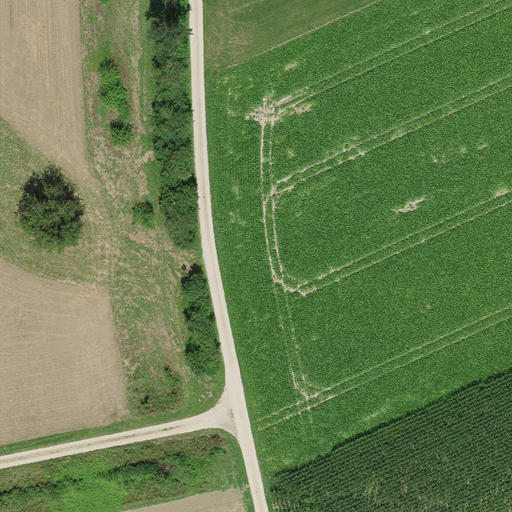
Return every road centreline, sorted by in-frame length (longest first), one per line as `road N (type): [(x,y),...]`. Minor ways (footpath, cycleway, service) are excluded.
road 1 (track): [(192,0),(201,223),(258,511)]
road 2 (track): [(236,414),(0,464)]
